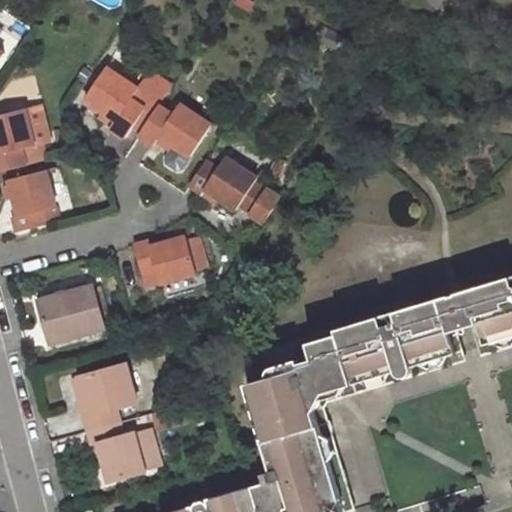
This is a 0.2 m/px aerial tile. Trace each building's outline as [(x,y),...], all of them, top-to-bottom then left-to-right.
[(136,87),(104,67),(83,98),(101,110),(115,118),(111,124),(110,127),(124,136),(143,106),(130,97),(136,87)] [(189,156),(210,124),(177,102),(171,113),(157,103),(138,133),(153,143),(154,140),(158,135),(172,144),(189,156)] [(0,168),(29,160),(41,157),(37,142),(28,105),(0,111),(0,149),(0,150),(0,168)] [(97,116),(111,124),(115,118),(101,110),(97,116)] [(168,149),(172,144),(158,135),(154,140),(168,149)] [(258,172),(260,167),(229,147),(221,157),(210,150),(193,175),(205,183),(209,178),(224,188),(240,199),(241,197),(258,172)] [(17,228),(46,220),(58,217),(56,202),(47,165),(11,175),(12,176),(16,194),(20,212),(13,214),(17,228)] [(258,172),(241,197),(252,203),(268,179),(258,172)] [(10,196),(16,194),(12,176),(6,178),(10,196)] [(220,192),(224,188),(209,178),(205,183),(220,192)] [(268,179),(252,203),(267,213),(283,189),(268,179)] [(166,238),(182,234),(181,229),(165,233),(166,238)] [(194,269),(185,233),(182,234),(166,238),(149,243),(147,238),(133,242),(140,271),(154,267),(158,280),(194,269)] [(142,283),(158,280),(154,267),(140,271),(142,283)] [(511,331),(511,272),(493,278),(494,281),(468,290),(478,318),(484,340),(511,331)] [(104,326),(93,284),(38,299),(49,341),(104,326)] [(450,326),(478,318),(468,290),(440,298),(450,326)] [(336,472),(312,395),(457,348),(450,326),(440,298),(413,306),(412,303),(395,308),(398,316),(384,321),(382,312),(365,318),(367,322),(272,352),(275,362),(271,368),(269,373),(254,379),(276,452),(269,454),(274,467),(266,470),(269,480),(257,484),(257,486),(161,511),(347,511),(348,511),(336,472)] [(78,376),(88,413),(82,415),(85,429),(117,421),(114,409),(133,402),(125,363),(78,376)] [(72,377),(82,415),(88,413),(78,376),(72,377)] [(248,382),(269,454),(276,452),(254,379),(248,382)] [(99,458),(105,481),(142,471),(131,432),(121,434),(117,421),(85,429),(89,444),(96,442),(99,458)] [(99,458),(96,442),(89,444),(93,459),(99,458)]
